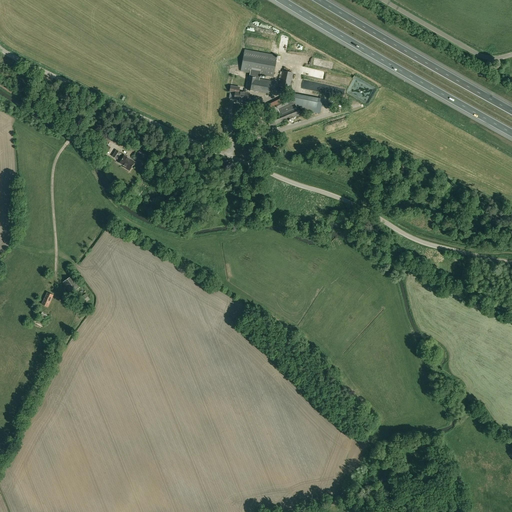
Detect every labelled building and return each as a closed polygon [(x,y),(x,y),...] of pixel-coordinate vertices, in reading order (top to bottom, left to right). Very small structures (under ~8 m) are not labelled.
[(241,71),(243,71),(273,77),(276,57),(244,51),(241,71)] [(282,70),(281,78),(279,86),(290,89),(293,73),(282,70)] [(272,81),(249,77),(247,90),(254,91),(270,93),(272,81)] [(240,92),(239,92),(235,91),(235,92),(234,100),(237,100),(236,102),(242,103),(242,101),(247,102),(248,101),(249,92),(247,92),(248,90),(244,90),(244,91),(240,91),(240,92)] [(269,104),(273,113),(289,106),(285,97),(269,104)] [(301,114),(298,108),(298,107),(295,108),(293,105),(279,111),(279,114),(267,119),(267,121),(270,127),(301,114)] [(123,167),(129,171),(135,161),(124,154),(123,157),(120,155),(121,153),(116,150),(112,156),(117,159),(117,158),(121,160),(119,163),(124,166),(123,167)] [(73,276),(63,282),(70,293),(80,287),(73,276)] [(53,295),(47,292),(42,304),(48,307),(53,295)] [(86,293),(79,298),(83,304),(90,299),(86,293)]
